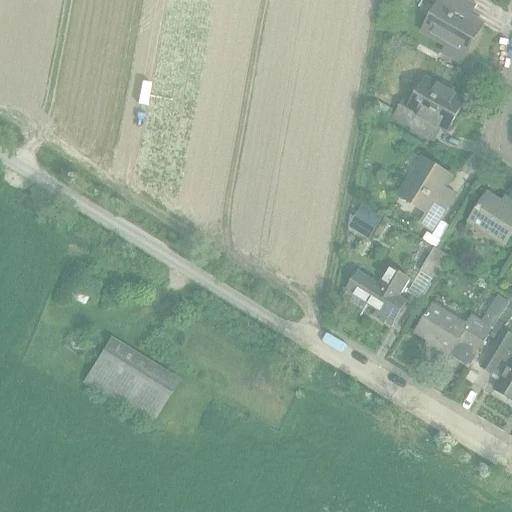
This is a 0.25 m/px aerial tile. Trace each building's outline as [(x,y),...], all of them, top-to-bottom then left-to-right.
[(463,57),(481,26),(460,13),(466,3),(461,0),(430,0),(438,4),(422,32),(463,57)] [(446,134),(464,103),(425,80),(410,106),(403,102),(394,118),(419,132),(426,122),(446,134)] [(432,232),(451,201),(439,194),(449,178),(422,161),(400,197),(427,214),(420,224),(432,232)] [(505,245),(511,234),(511,207),(510,210),(487,195),(470,223),(505,245)] [(375,214),(361,205),(348,227),(362,236),(375,214)] [(434,281),(449,258),(435,249),(420,272),(434,281)] [(377,287),(369,282),(356,274),(346,291),(379,311),(375,317),(389,326),(404,302),(398,299),(409,282),(388,269),(377,287)] [(472,316),(465,326),(432,306),(416,333),(438,347),(434,353),(446,360),(450,354),(469,366),(492,328),(472,316)] [(511,401),(511,352),(508,350),(511,343),(511,334),(504,330),(481,368),(500,379),(493,390),(511,401)] [(151,425),(177,381),(108,339),(82,383),(151,425)]
